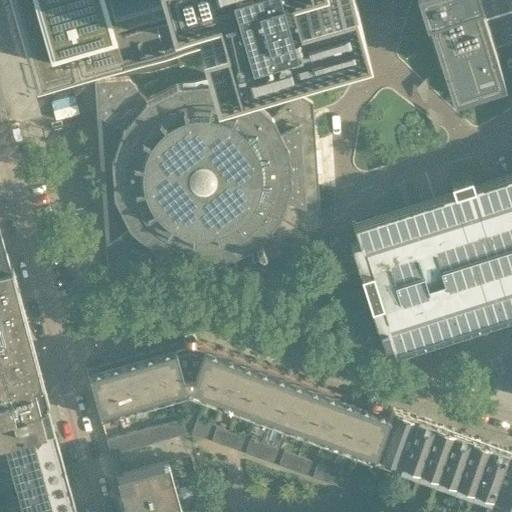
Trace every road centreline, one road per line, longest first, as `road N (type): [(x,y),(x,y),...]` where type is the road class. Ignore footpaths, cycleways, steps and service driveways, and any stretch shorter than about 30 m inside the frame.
road 1 (residential): [(54,334),(186,300),(401,377)]
road 2 (residential): [(0,143),(54,334)]
road 3 (residential): [(101,511),(54,334)]
